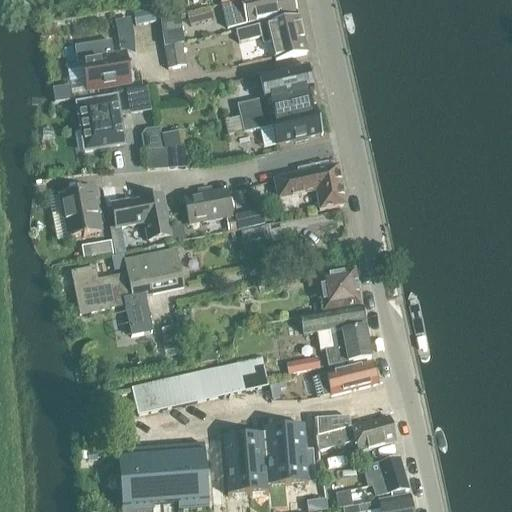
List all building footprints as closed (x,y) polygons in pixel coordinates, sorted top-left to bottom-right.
[(294,0),(246,0),(241,1),(247,24),(298,12),(294,0)] [(226,29),(247,24),(241,1),(227,5),(221,6),(226,29)] [(153,11),(133,14),(136,27),(155,23),(153,11)] [(307,54),(299,16),(267,24),(237,32),(240,43),(263,37),(265,44),(272,42),(276,61),(307,54)] [(178,18),(159,22),(163,48),(182,45),(178,18)] [(88,20),(72,22),(74,38),(90,36),(88,20)] [(52,25),(40,27),(42,41),(54,39),(52,25)] [(78,63),(66,65),(69,86),(85,83),(86,90),(129,82),(125,56),(113,57),(111,41),(75,47),(78,63)] [(167,71),(186,68),(181,45),(163,49),(167,71)] [(237,106),(240,120),(314,103),(306,66),(259,77),(264,100),(237,106)] [(53,105),(71,102),(69,89),(51,92),(53,105)] [(116,99),(76,106),(84,153),(124,146),(121,129),(122,129),(120,116),(119,116),(116,99)] [(240,120),(225,124),(228,135),(243,132),(243,134),(259,131),(264,150),(322,137),(314,103),(240,120)] [(163,136),(144,139),(146,152),(165,149),(163,136)] [(278,201),(316,193),(320,212),(345,206),(338,167),(313,172),(312,167),(298,170),(299,175),(274,181),(278,201)] [(98,209),(95,191),(61,197),(68,239),(100,234),(96,209),(98,209)] [(189,227),(224,221),(227,233),(238,231),(235,217),(232,218),(227,191),(184,199),(189,227)] [(144,225),(148,243),(170,238),(163,199),(130,204),(112,207),(116,230),(144,225)] [(262,211),(235,217),(238,231),(265,224),(262,211)] [(185,241),(182,227),(169,230),(172,243),(185,241)] [(263,240),(260,228),(241,233),(244,245),(263,240)] [(110,242),(80,247),(83,262),(113,256),(111,246),(110,242)] [(111,246),(113,256),(113,257),(125,255),(123,244),(111,246)] [(124,263),(127,276),(128,282),(129,282),(131,290),(141,288),(142,288),(151,286),(153,296),(184,289),(176,252),(124,263)] [(71,274),(80,317),(125,308),(131,338),(152,334),(144,296),(143,297),(142,288),(141,288),(131,290),(129,282),(128,282),(127,276),(98,282),(95,269),(71,274)] [(315,287),(316,297),(322,296),(325,312),(361,305),(355,270),(308,279),(310,288),(315,287)] [(299,318),(300,318),(303,335),(365,324),(362,307),(299,318)] [(371,360),(365,327),(342,332),(330,334),(332,349),(325,351),(328,368),(371,360)] [(164,346),(182,342),(179,328),(161,331),(164,346)] [(325,351),(332,349),(330,334),(316,336),(319,353),(325,351)] [(213,351),(191,355),(193,364),(215,360),(213,351)] [(288,377),(321,370),(318,359),(286,366),(288,377)] [(260,360),(130,390),(132,400),(136,417),(266,387),(260,360)] [(321,400),(378,386),(373,363),(315,377),(321,400)] [(130,390),(111,394),(113,405),(132,400),(130,390)] [(348,418),(315,421),(317,437),(330,434),(352,428),(348,418)] [(352,428),(330,434),(334,448),(354,442),(358,453),(395,444),(396,444),(389,419),(352,428)] [(303,427),(283,429),(287,486),(315,484),(313,451),(305,452),(303,427)] [(283,429),(262,430),(262,436),(263,436),(267,488),(268,487),(287,486),(283,429)] [(330,434),(317,437),(323,451),(334,448),(330,434)] [(262,436),(243,438),(247,495),(269,494),(268,487),(267,488),(263,436),(262,436)] [(243,438),(222,439),(227,497),(247,495),(243,438)] [(203,446),(173,448),(178,506),(177,506),(177,511),(181,511),(209,510),(203,446)] [(173,448),(147,450),(152,508),(177,506),(178,506),(173,448)] [(147,450),(117,453),(121,511),(152,511),(152,508),(147,450)] [(406,496),(405,492),(409,491),(400,459),(369,467),(377,498),(391,494),(392,500),(406,496)] [(338,511),(343,510),(352,508),(349,492),(335,496),(338,511)] [(412,511),(410,498),(352,508),(343,510),(343,511),(412,511)] [(326,500),(306,503),(307,511),(324,511),(327,511),(326,500)]
